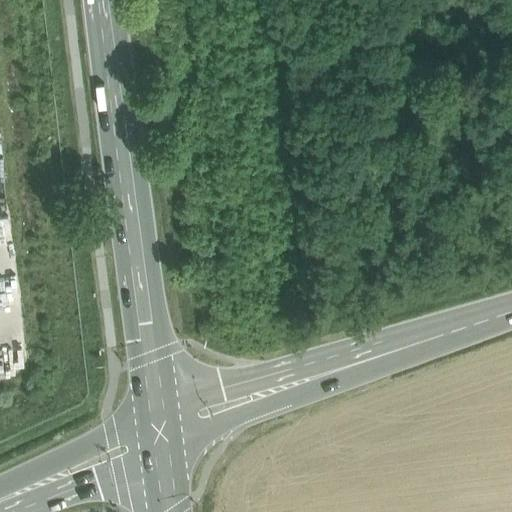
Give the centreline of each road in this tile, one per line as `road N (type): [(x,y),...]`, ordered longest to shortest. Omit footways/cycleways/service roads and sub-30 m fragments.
road 1 (primary): [(96,0),(159,431)]
road 2 (secondary): [(511,311),(159,431)]
road 3 (secondary): [(0,500),(159,431)]
